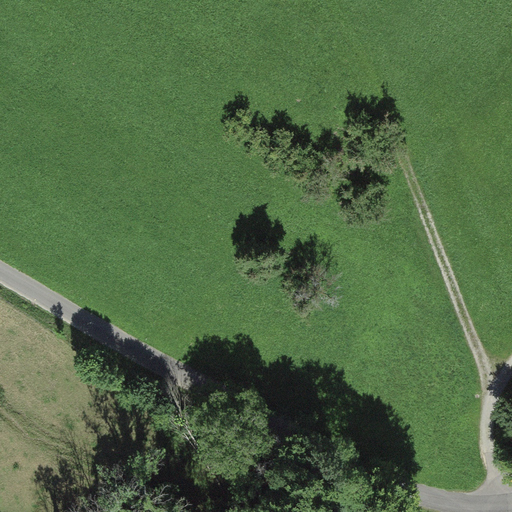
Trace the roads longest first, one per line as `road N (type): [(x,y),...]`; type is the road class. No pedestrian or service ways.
road 1 (unclassified): [(511,503),(453,502),(353,468),(0,271)]
road 2 (track): [(498,504),(488,428),(511,373)]
